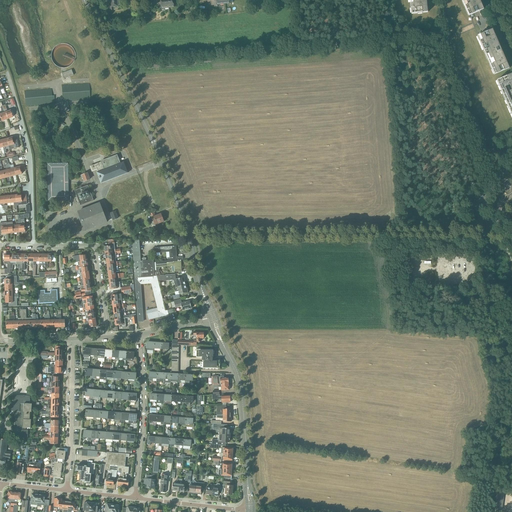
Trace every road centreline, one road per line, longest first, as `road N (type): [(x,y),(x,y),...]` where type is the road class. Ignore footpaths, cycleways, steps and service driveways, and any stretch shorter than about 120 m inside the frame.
road 1 (secondary): [(211,315),(156,148),(85,0)]
road 2 (track): [(450,234),(189,235)]
road 3 (secondary): [(249,506),(238,379),(211,315)]
road 4 (residential): [(107,337),(94,245),(0,247)]
road 5 (residential): [(139,498),(136,335)]
road 6 (residential): [(66,490),(71,339)]
